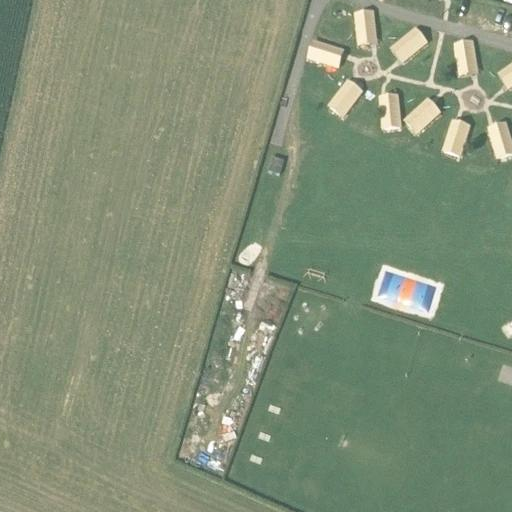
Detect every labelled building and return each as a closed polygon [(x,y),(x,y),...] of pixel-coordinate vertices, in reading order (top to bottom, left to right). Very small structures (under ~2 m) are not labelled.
[(359,48),(379,47),(378,12),(357,13),(359,48)] [(400,64),(430,47),(420,30),(391,47),(400,64)] [(342,69),(347,49),(314,41),(309,61),(342,69)] [(475,42),(455,46),(462,80),(482,76),(475,42)] [(511,65),(499,73),(509,90),(511,88),(511,65)] [(350,81),(328,106),(343,119),(365,94),(350,81)] [(400,96),(380,99),(385,133),(405,130),(400,96)] [(404,122),(418,137),(443,114),(429,99),(404,122)] [(466,159),(471,125),(451,122),(446,156),(466,159)] [(511,133),(508,123),(489,130),(500,162),(511,157),(511,133)]
